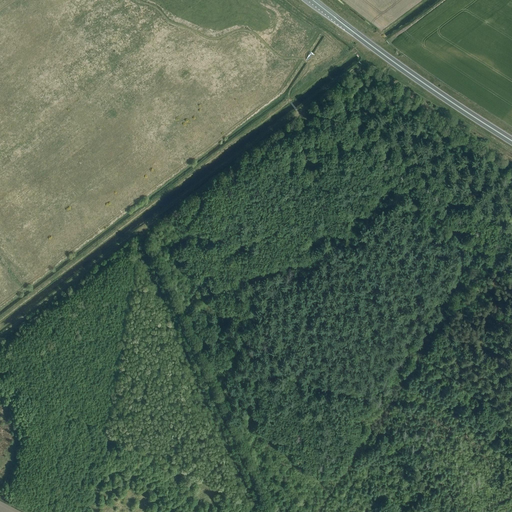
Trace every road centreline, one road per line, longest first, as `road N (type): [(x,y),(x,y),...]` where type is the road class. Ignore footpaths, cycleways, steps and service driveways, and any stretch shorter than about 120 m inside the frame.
road 1 (track): [(150,250),(267,511)]
road 2 (track): [(141,229),(359,66)]
road 3 (trunk): [(511,140),(312,0)]
road 4 (track): [(485,260),(296,114)]
road 5 (track): [(0,335),(141,229)]
